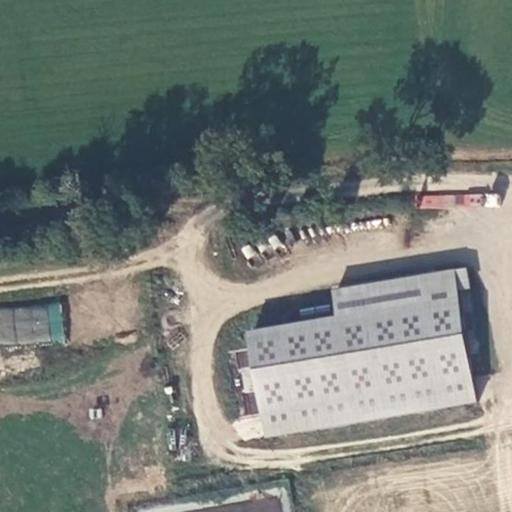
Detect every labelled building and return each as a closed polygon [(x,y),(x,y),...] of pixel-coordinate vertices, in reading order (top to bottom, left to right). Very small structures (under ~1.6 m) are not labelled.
[(414,207),(498,209),(498,196),(415,194),(414,207)] [(450,277),(455,297),(465,294),(461,275),(450,277)] [(378,323),(468,303),(455,297),(450,277),(370,290),(378,323)] [(0,309),(0,347),(65,338),(59,301),(0,309)] [(378,323),(260,349),(283,453),(491,407),(468,303),(378,323)]
